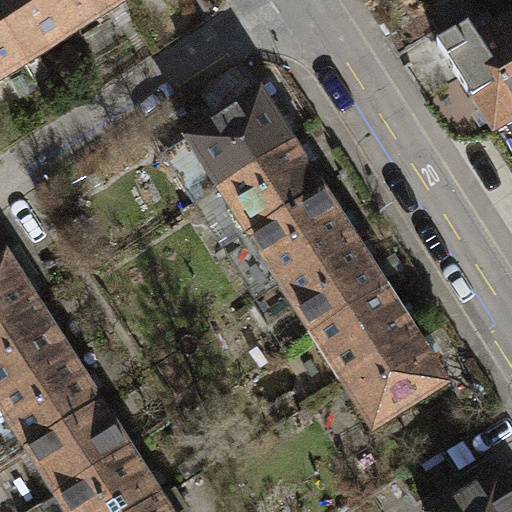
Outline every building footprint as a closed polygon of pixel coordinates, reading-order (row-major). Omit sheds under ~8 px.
[(53,0),(0,0),(0,27),(24,67),(75,36),(53,0)] [(122,0),(53,0),(75,36),(126,5),(122,0)] [(511,9),(493,22),(511,51),(511,9)] [(444,53),(494,131),(511,119),(511,51),(493,22),(444,53)] [(0,27),(0,80),(24,67),(0,27)] [(184,135),(216,184),(291,136),(259,87),(184,135)] [(216,184),(247,233),(322,186),(291,136),(216,184)] [(247,233),(279,283),(354,235),(322,186),(247,233)] [(279,283),(310,332),(385,284),(354,235),(279,283)] [(0,256),(0,325),(35,304),(4,254),(0,256)] [(310,332),(342,381),(417,333),(385,284),(310,332)] [(0,325),(0,395),(67,353),(35,304),(0,325)] [(342,381),(373,430),(448,383),(417,333),(342,381)] [(0,395),(0,413),(23,450),(98,402),(67,353),(0,395)] [(23,450),(55,499),(130,451),(98,402),(23,450)] [(55,499),(62,511),(143,511),(161,500),(130,451),(55,499)] [(431,511),(511,511),(511,486),(501,469),(431,511)] [(143,511),(168,511),(161,500),(143,511)]
